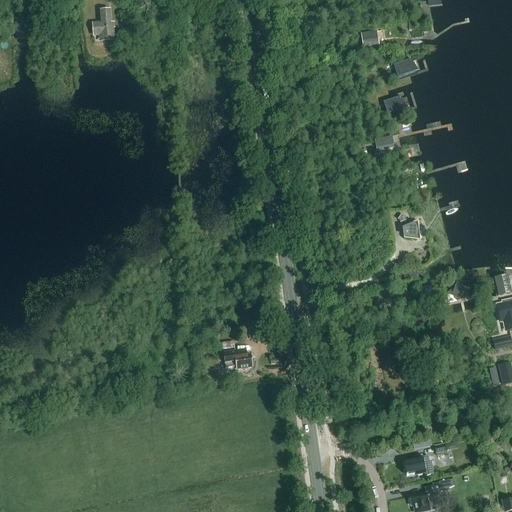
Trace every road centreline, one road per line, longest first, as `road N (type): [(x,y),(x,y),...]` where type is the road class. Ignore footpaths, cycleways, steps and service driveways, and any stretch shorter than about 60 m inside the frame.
road 1 (secondary): [(315,454),(249,0)]
road 2 (unclassified): [(511,414),(345,448)]
